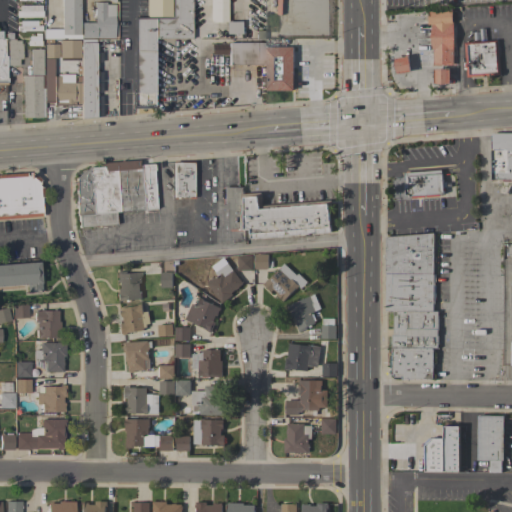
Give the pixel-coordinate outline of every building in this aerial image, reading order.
[(79,0),(79,35),(80,35),(80,39),(62,39),(62,35),(61,35),(61,15),(59,15),(59,8),(61,8),(61,1),(59,1),(59,0),(79,0)] [(190,0),(190,38),(154,38),(153,108),(131,108),(131,90),(133,90),(134,17),(170,17),(170,0),(190,0)] [(225,22),(210,22),(210,0),(226,0),(226,22),(225,22)] [(105,2),(105,5),(114,5),(114,16),(113,38),(81,38),(81,22),(94,22),(94,2),(105,2)] [(40,5),(40,11),(41,11),(41,17),(38,17),(38,18),(36,18),(36,17),(16,17),(15,11),(18,11),(18,5),(40,5)] [(16,26),(19,26),(19,21),(36,21),(36,25),(41,25),(41,30),(23,30),(23,31),(19,31),(16,31),(16,26)] [(240,22),(240,34),(225,34),(225,22),(226,22),(240,22)] [(453,24),(453,66),(433,66),(433,49),(432,49),(432,24),(453,24)] [(14,39),(14,41),(20,41),(20,44),(21,44),(21,59),(18,59),(18,66),(7,66),(7,39),(14,39)] [(95,82),(101,82),(101,92),(95,92),(95,96),(101,96),(101,116),(95,116),(95,117),(80,119),(80,39),(95,39),(95,52),(95,82)] [(497,40),(500,75),(467,77),(466,68),(465,68),(464,63),(466,63),(464,43),(497,40)] [(263,43),(264,59),(263,59),(263,65),(228,65),(228,43),(263,43)] [(58,58),(44,58),(44,44),(58,44),(58,58)] [(296,47),(296,90),(293,90),(265,90),(265,47),(296,47)] [(42,74),(43,74),(44,88),(43,88),(43,103),(40,103),(41,118),(22,118),(21,76),(30,75),(29,49),(42,49),(42,74)] [(409,56),(411,71),(396,74),(393,59),(409,56)] [(449,84),(434,84),(434,69),(449,69),(449,84)] [(72,105),(53,105),(53,76),(56,76),(56,74),(72,74),(72,105)] [(511,180),(491,180),(491,133),(511,133),(511,180)] [(114,212),(115,225),(79,228),(77,215),(76,215),(75,179),(82,171),(88,168),(97,167),(97,164),(141,160),(142,164),(145,210),(114,212)] [(193,161),(194,198),(187,198),(187,197),(173,197),(173,161),(193,161)] [(155,209),(145,210),(142,164),(152,163),(155,209)] [(441,170),(443,195),(409,198),(409,195),(406,195),(404,173),(441,170)] [(0,174),(26,173),(26,175),(27,176),(28,175),(30,177),(33,174),(40,180),(38,182),(39,183),(37,185),(39,187),(41,186),(43,197),(39,197),(41,216),(0,219),(0,174)] [(243,206),(240,206),(240,229),(229,229),(229,209),(222,209),(222,187),(243,187),(243,194),(243,206)] [(261,192),(262,206),(331,200),(332,210),(329,210),(331,231),(251,238),(250,229),(243,230),(243,206),(243,194),(261,192)] [(385,273),(386,237),(387,237),(434,233),(433,250),(438,250),(437,274),(435,274),(386,273),(385,273)] [(255,269),(255,254),(269,254),(269,259),(273,259),(273,266),(269,266),(269,269),(255,269)] [(238,256),(253,256),(253,271),(238,271),(238,256)] [(0,265),(38,262),(40,292),(26,293),(26,284),(0,286),(0,265)] [(228,263),(243,283),(231,293),(232,295),(222,303),(208,284),(218,276),(215,273),(228,263)] [(263,284),(267,281),(284,263),(302,281),(298,285),(299,286),(296,289),(296,288),(283,301),(277,295),(278,294),(273,289),(271,292),(263,284)] [(116,289),(118,289),(118,282),(116,282),(116,272),(124,271),(124,273),(140,272),(141,283),(139,283),(140,291),(141,291),(141,300),(117,301),(116,289)] [(161,272),(172,272),(172,288),(161,288),(161,272)] [(435,274),(435,303),(433,303),(433,305),(434,305),(434,311),(393,311),(385,311),(386,273),(435,274)] [(314,294),(321,308),(311,313),(312,315),(313,314),(316,320),(315,321),(315,323),(306,327),(307,329),(299,333),(295,323),(296,323),(293,316),(291,317),(286,306),(314,294)] [(192,303),(197,306),(200,297),(206,300),(205,301),(220,308),(219,310),(217,314),(218,314),(217,316),(215,315),(213,320),(216,322),(211,333),(206,330),(206,329),(184,319),(192,303)] [(121,324),(124,323),(123,317),(121,317),(120,308),(137,305),(137,304),(141,303),(143,312),(148,311),(150,324),(146,324),(147,327),(144,327),(144,330),(127,333),(127,334),(122,335),(121,324)] [(11,305),(26,304),(27,318),(12,318),(11,305)] [(10,320),(0,322),(0,308),(6,307),(10,320)] [(57,310),(57,321),(59,322),(59,337),(35,337),(35,322),(33,321),(33,312),(41,309),(41,310),(57,310)] [(391,347),(391,335),(393,335),(393,311),(434,311),(438,311),(437,348),(433,348),(391,347)] [(336,338),(321,338),(321,325),(322,325),(322,318),(335,318),(335,325),(336,325),(336,338)] [(172,335),(158,336),(157,325),(167,324),(167,319),(170,319),(171,324),(172,324),(172,335)] [(190,327),(190,340),(175,340),(175,327),(190,327)] [(147,341),(151,341),(152,347),(149,347),(149,349),(148,349),(148,358),(149,358),(150,368),(145,369),(145,370),(133,371),(134,372),(129,372),(129,371),(128,371),(127,362),(126,362),(125,352),(124,352),(123,342),(147,341)] [(33,350),(39,350),(39,344),(40,344),(40,342),(64,342),(64,356),(61,356),(61,362),(62,362),(62,365),(61,365),(61,371),(44,371),(44,370),(33,365),(33,350)] [(318,367),(307,366),(307,371),(290,369),(290,370),(284,369),(286,358),(287,358),(289,343),(308,345),(308,344),(312,345),(320,346),(318,367)] [(175,344),(190,344),(190,357),(175,357),(175,344)] [(433,353),(435,353),(435,364),(433,364),(433,374),(435,374),(435,379),(401,379),(401,377),(393,376),(394,375),(390,375),(389,374),(389,373),(389,372),(389,371),(389,370),(390,370),(391,370),(392,368),(390,368),(389,368),(389,367),(389,356),(390,355),(391,355),(391,353),(390,353),(389,352),(389,351),(390,350),(390,349),(391,349),(391,347),(433,348),(433,353)] [(221,376),(200,376),(200,378),(198,377),(198,369),(191,369),(191,354),(196,354),(203,352),(203,350),(220,350),(220,361),(222,361),(221,376)] [(29,377),(14,377),(14,362),(29,362),(29,377)] [(337,376),(322,376),(322,363),(337,363),(337,376)] [(173,365),(173,378),(159,378),(159,365),(173,365)] [(29,393),(14,392),(14,379),(29,379),(29,393)] [(190,380),(190,395),(174,395),(175,380),(190,380)] [(321,380),(321,385),(321,390),(327,390),(327,408),(319,408),(319,410),(302,410),(302,412),(298,412),(298,415),(285,415),(285,400),(300,400),(300,395),(298,395),(298,392),(297,392),(297,387),(298,387),(298,380),(321,380)] [(159,381),(174,381),(174,394),(159,394),(159,381)] [(35,393),(37,393),(37,387),(58,386),(58,384),(61,384),(61,385),(64,385),(65,396),(62,397),(62,403),(63,402),(63,405),(63,409),(64,411),(44,412),(44,413),(40,413),(40,404),(36,404),(35,393)] [(124,385),(130,386),(130,387),(146,388),(146,394),(152,394),(152,395),(158,395),(158,413),(148,413),(148,414),(144,414),(144,413),(125,413),(125,404),(127,404),(127,398),(124,398),(124,385)] [(200,414),(200,413),(199,413),(199,406),(200,406),(200,405),(191,405),(191,391),(204,391),(204,386),(221,386),(221,404),(224,404),(224,415),(200,414)] [(0,392),(13,392),(13,408),(0,408),(0,392)] [(503,460),(477,460),(478,415),(504,416),(503,460)] [(224,446),(219,446),(219,445),(202,445),(202,444),(193,444),(193,420),(200,420),(200,418),(204,418),(204,420),(223,420),(223,429),(221,429),(221,435),(224,435),(224,446)] [(321,433),(321,418),(336,418),(336,434),(321,433)] [(15,434),(16,434),(16,433),(29,433),(29,430),(35,427),(39,427),(39,420),(40,420),(40,419),(65,419),(65,429),(63,429),(63,438),(62,438),(62,448),(60,448),(60,449),(55,449),(55,448),(35,448),(35,449),(29,449),(15,449),(15,434)] [(149,419),(149,427),(148,427),(148,434),(154,434),(154,435),(159,435),(159,446),(154,446),(133,446),(133,448),(125,448),(125,438),(127,438),(127,431),(124,431),(124,419),(149,419)] [(304,424),(304,425),(312,425),(311,439),(308,438),(308,444),(309,444),(309,452),(308,452),(308,453),(306,453),(306,454),(302,454),(302,452),(284,452),(284,438),(287,439),(287,434),(286,434),(286,429),(287,429),(287,423),(304,424)] [(443,437),(443,426),(460,426),(459,472),(424,471),(425,463),(423,463),(423,444),(431,437),(443,437)] [(0,450),(0,435),(5,435),(5,433),(11,433),(11,434),(12,434),(12,450),(0,450)] [(160,435),(173,436),(172,451),(159,451),(160,435)] [(189,451),(176,451),(176,436),(189,436),(189,451)] [(5,511),(5,501),(20,501),(20,511),(5,511)] [(74,501),(73,511),(46,511),(47,503),(58,503),(58,501),(74,501)] [(79,511),(80,502),(88,503),(88,505),(95,505),(95,501),(107,501),(106,507),(105,507),(105,511),(79,511)] [(152,511),(152,501),(166,501),(166,504),(171,504),(175,504),(181,504),(181,507),(182,507),(182,509),(181,509),(181,511),(152,511)] [(149,502),(149,511),(133,511),(133,506),(130,505),(130,502),(149,502)] [(196,511),(196,508),(194,508),(194,504),(195,504),(195,502),(206,502),(206,505),(212,505),(212,503),(215,503),(219,503),(221,503),(221,511),(196,511)] [(227,511),(227,503),(243,503),(243,505),(254,505),(254,511),(227,511)] [(301,511),(301,506),(301,504),(303,504),(308,504),(310,504),(310,506),(317,506),(317,503),(328,503),(328,509),(326,509),(326,511),(301,511)]
